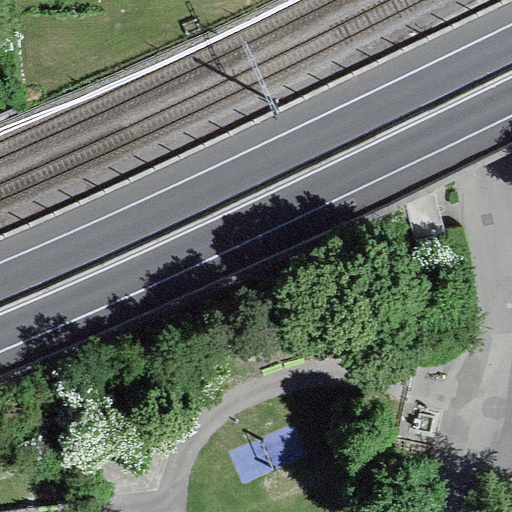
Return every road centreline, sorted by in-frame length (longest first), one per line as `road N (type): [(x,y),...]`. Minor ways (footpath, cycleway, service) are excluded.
road 1 (motorway): [(511,44),(0,282)]
road 2 (motorway): [(0,331),(511,94)]
